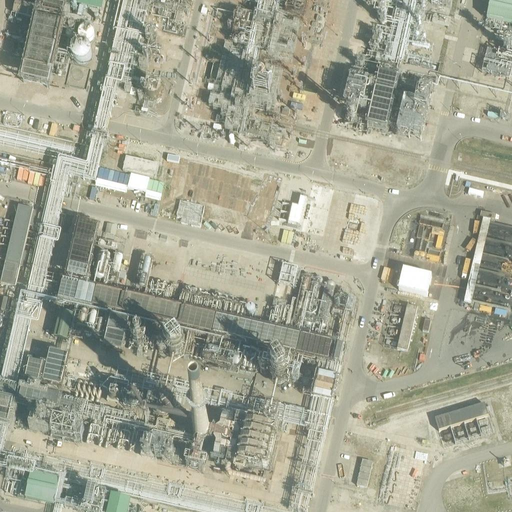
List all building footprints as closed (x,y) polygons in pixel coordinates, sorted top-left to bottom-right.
[(511,26),(511,6),(492,1),(487,20),(511,26)] [(12,14),(33,19),(36,7),(15,2),(12,14)] [(89,31),(89,18),(74,18),(73,35),(82,35),(83,31),(89,31)] [(90,53),(90,52),(90,50),(90,48),(88,46),(87,44),(85,42),(83,41),(79,40),(76,40),(74,41),(72,42),(70,44),(68,47),(67,50),(67,52),(67,54),(67,56),(68,58),(70,60),(73,63),(76,64),(78,64),(82,63),(85,62),(87,61),(88,59),(89,57),(90,55),(90,53)] [(221,56),(209,53),(207,61),(219,64),(221,56)] [(159,89),(159,88),(159,86),(158,84),(156,80),(154,79),(152,78),(150,77),(148,77),(145,77),(143,77),(139,79),(137,81),(136,84),(135,86),(135,88),(135,90),(136,93),(137,94),(138,97),(142,99),(144,100),(146,100),(151,100),(153,98),(155,97),(157,95),(158,93),(158,91),(159,89)] [(377,100),(370,127),(386,130),(392,104),(377,100)] [(126,158),(124,172),(157,176),(159,162),(126,158)] [(296,208),(298,202),(287,199),(285,205),(296,208)] [(293,208),(289,225),(301,228),(308,201),(301,200),(299,209),(293,208)] [(282,205),(279,222),(287,223),(291,207),(282,205)] [(15,288),(20,268),(23,268),(27,253),(24,252),(30,227),(32,227),(36,212),(18,208),(1,285),(15,288)] [(246,219),(243,233),(254,235),(257,221),(246,219)] [(79,223),(69,285),(75,286),(87,292),(83,291),(87,293),(91,294),(96,296),(98,288),(102,279),(100,278),(105,268),(114,269),(113,273),(119,274),(122,258),(117,255),(115,260),(103,254),(100,254),(93,268),(100,227),(97,226),(79,223)] [(144,279),(152,279),(152,261),(144,261),(144,279)] [(14,302),(4,300),(1,312),(11,314),(14,302)] [(396,351),(400,352),(407,354),(416,310),(406,308),(396,351)] [(67,340),(68,314),(58,313),(57,340),(67,340)] [(193,348),(192,344),(191,342),(190,340),(186,338),(183,337),(180,337),(178,337),(175,339),(173,341),(172,343),(171,347),(171,351),(172,353),(174,355),(175,356),(177,358),(179,358),(181,359),(184,358),(186,358),(189,356),(192,352),(193,348)] [(45,384),(64,387),(70,358),(52,354),(45,384)] [(68,397),(23,389),(20,407),(56,413),(56,417),(64,418),(68,397)] [(139,397),(138,394),(137,392),(134,390),(132,390),(129,390),(127,391),(126,392),(125,394),(125,397),(125,400),(127,402),(129,403),(131,404),(134,403),(136,402),(138,400),(139,397)] [(0,402),(0,426),(10,429),(15,406),(0,402)] [(448,418),(451,430),(488,419),(484,407),(448,418)] [(74,442),(78,430),(65,426),(66,424),(57,421),(53,436),(74,442)] [(214,433),(214,432),(213,429),(212,427),(209,425),(206,425),(204,425),(201,427),(200,430),(199,433),(200,436),(202,438),(204,440),(207,440),(209,439),(212,438),(214,435),(214,433)] [(187,445),(181,462),(198,468),(201,459),(199,458),(203,446),(196,443),(195,447),(187,445)] [(373,464),(362,461),(356,488),(366,490),(373,464)] [(59,482),(31,476),(25,501),(54,507),(59,482)] [(111,496),(108,511),(129,511),(132,499),(111,496)]
